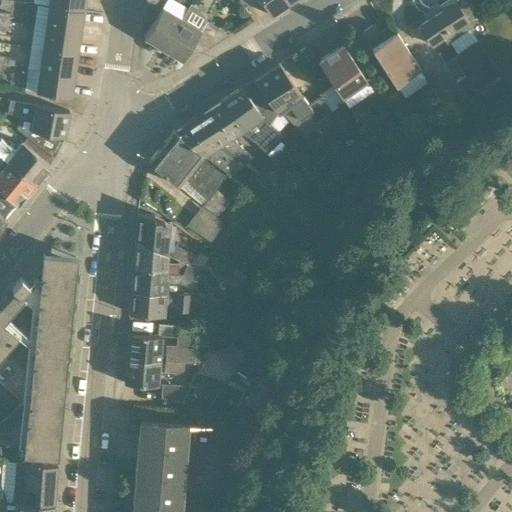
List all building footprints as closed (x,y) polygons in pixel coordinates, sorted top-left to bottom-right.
[(85,0),(49,0),(49,6),(84,11),(85,0)] [(163,49),(182,18),(163,6),(166,0),(146,0),(144,16),(154,22),(144,37),(163,49)] [(289,3),(287,0),(247,0),(249,4),(254,0),(260,0),(270,15),(289,3)] [(435,0),(443,12),(419,28),(432,47),(443,40),(446,44),(471,28),(452,0),(435,0)] [(182,18),(163,49),(182,60),(194,43),(206,50),(229,35),(206,20),(205,16),(202,12),(195,7),(190,4),(182,18)] [(84,11),(49,6),(46,27),(81,32),(84,11)] [(0,20),(10,22),(11,14),(0,12),(0,20)] [(10,22),(0,20),(0,30),(8,31),(10,22)] [(374,25),(360,34),(395,87),(420,71),(396,34),(385,42),(374,25)] [(81,32),(46,27),(43,49),(77,54),(81,32)] [(342,45),(317,61),(341,98),(366,82),(342,45)] [(477,94),(502,78),(480,45),(455,61),(477,94)] [(77,54),(43,49),(40,70),(74,75),(77,54)] [(13,66),(14,59),(5,57),(4,65),(13,66)] [(254,81),(277,116),(280,111),(314,145),(324,139),(315,125),(332,113),(321,98),(309,107),(279,64),(254,81)] [(74,75),(40,70),(37,92),(71,97),(74,75)] [(277,116),(254,81),(221,102),(241,133),(254,142),(266,154),(284,138),(271,124),(277,116)] [(21,117),(21,120),(18,130),(54,158),(65,138),(69,112),(10,100),(7,113),(10,115),(21,117)] [(241,133),(221,102),(176,132),(229,175),(252,159),(233,138),(241,133)] [(229,175),(176,132),(149,164),(216,218),(230,202),(215,191),(229,175)] [(0,154),(35,184),(50,166),(22,143),(15,151),(1,139),(0,140),(0,154)] [(35,184),(0,154),(0,190),(19,206),(26,197),(25,196),(35,184)] [(364,195),(377,182),(366,172),(354,184),(364,195)] [(460,195),(443,213),(460,230),(478,213),(460,195)] [(138,215),(136,238),(187,267),(191,259),(173,249),(171,252),(167,250),(168,226),(161,222),(152,221),(153,216),(138,215)] [(187,267),(136,238),(134,257),(133,259),(133,263),(134,264),(133,269),(165,270),(166,274),(184,276),(193,281),(198,273),(187,267)] [(0,358),(18,339),(33,352),(23,458),(57,461),(76,272),(68,262),(50,261),(28,285),(20,279),(11,289),(13,291),(0,305),(0,358)] [(165,270),(133,269),(133,279),(131,280),(131,286),(132,288),(132,290),(183,295),(184,287),(193,293),(198,284),(193,281),(184,276),(166,274),(165,270)] [(190,295),(183,295),(132,290),(131,302),(130,303),(129,308),(130,310),(130,315),(164,317),(165,307),(176,307),(175,312),(188,313),(190,295)] [(231,311),(232,305),(223,303),(222,309),(231,311)] [(126,358),(185,363),(194,364),(196,337),(177,335),(176,346),(166,345),(166,349),(160,349),(161,338),(128,335),(126,358)] [(185,363),(126,358),(124,384),(157,387),(158,373),(184,375),(185,363)] [(182,402),(188,387),(162,385),(161,399),(170,401),(171,400),(182,402)] [(281,391),(269,385),(265,393),(277,399),(281,391)] [(0,412),(3,416),(15,404),(0,389),(0,412)] [(271,412),(277,399),(265,393),(259,406),(271,412)] [(134,504),(132,511),(173,511),(181,427),(141,423),(140,433),(138,433),(132,504),(134,504)] [(25,463),(22,503),(54,506),(57,466),(25,463)] [(53,511),(54,506),(22,503),(0,500),(0,511),(53,511)]
